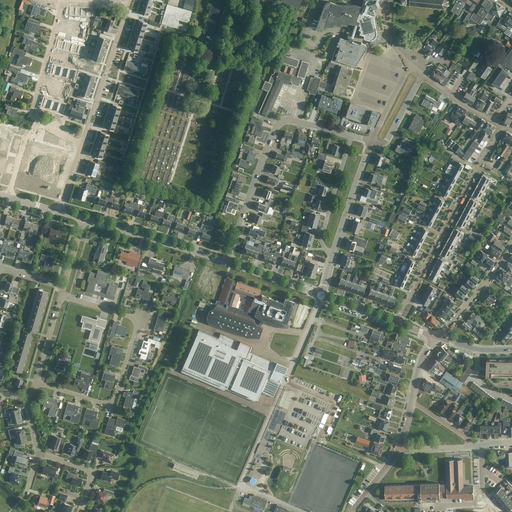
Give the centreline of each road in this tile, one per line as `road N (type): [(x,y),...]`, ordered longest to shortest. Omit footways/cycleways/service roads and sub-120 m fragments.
road 1 (residential): [(35,382),(112,401),(136,328),(131,317),(60,296)]
road 2 (residential): [(81,145),(31,114),(61,6),(129,3)]
road 3 (residential): [(350,135),(281,121),(226,262)]
road 4 (residential): [(405,304),(502,125)]
road 5 (residential): [(81,145),(129,3)]
road 6 (secondary): [(226,262),(83,219)]
road 7 (residential): [(332,258),(321,236),(350,135)]
road 8 (residential): [(511,245),(436,338)]
